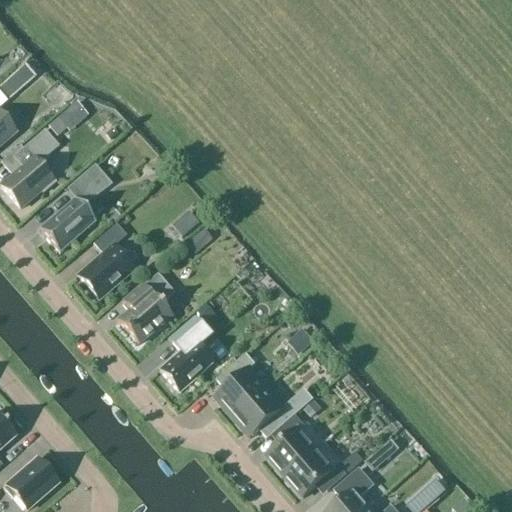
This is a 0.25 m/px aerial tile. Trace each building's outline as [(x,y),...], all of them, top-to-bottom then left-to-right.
[(23,67),(0,86),(0,97),(4,103),(33,78),(23,67)] [(0,117),(0,149),(16,135),(0,117)] [(48,129),(56,139),(65,131),(57,121),(48,129)] [(0,189),(19,212),(40,194),(42,196),(54,186),(38,167),(58,150),(44,133),(12,160),(21,171),(0,189)] [(74,202),(37,233),(58,257),(95,226),(83,212),(111,188),(94,168),(72,187),(81,197),(74,202)] [(182,241),(198,226),(187,215),(171,229),(182,241)] [(125,239),(115,228),(92,248),(102,259),(78,279),(98,303),(132,273),(112,250),(125,239)] [(166,269),(157,275),(173,296),(182,289),(166,269)] [(130,314),(117,325),(137,348),(171,319),(161,308),(173,297),(157,277),(143,289),(142,288),(122,305),(130,314)] [(174,300),(189,310),(196,299),(181,289),(174,300)] [(169,343),(180,356),(159,374),(178,396),(212,367),(201,355),(213,344),(193,322),(169,343)] [(307,350),(322,336),(311,323),(295,337),(307,350)] [(215,400),(232,421),(266,392),(249,373),(255,367),(246,357),(216,383),(224,392),(215,400)] [(267,443),(276,435),(295,419),(313,403),(304,392),(282,411),(266,392),(232,421),(250,441),(259,433),(267,443)] [(283,480),(315,453),(297,433),(303,428),(295,419),(276,435),(284,444),(266,460),(283,480)] [(0,468),(0,452),(15,440),(0,422),(0,469),(0,468)] [(382,451),(365,465),(372,475),(390,460),(382,451)] [(332,473),(315,453),(283,480),(301,501),(319,485),(327,494),(346,478),(338,469),(332,473)] [(35,463),(2,492),(11,502),(14,500),(24,511),(27,511),(56,487),(54,485),(57,482),(48,471),(45,474),(35,463)] [(367,511),(369,510),(361,500),(374,489),(359,471),(333,494),(341,503),(330,511),(367,511)] [(406,509),(409,511),(424,511),(446,493),(437,483),(406,509)]
